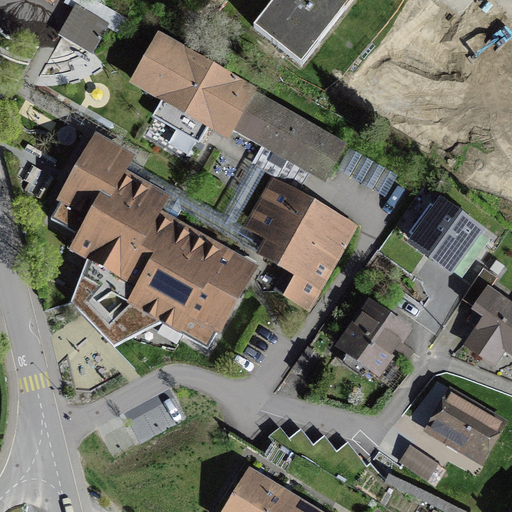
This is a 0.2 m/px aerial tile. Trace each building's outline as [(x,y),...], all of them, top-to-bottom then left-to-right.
[(61,0),(37,0),(53,11),(61,0)] [(103,0),(74,0),(58,29),(94,49),(109,23),(114,27),(123,11),(103,0)] [(297,65),(347,0),(275,0),(252,30),(297,65)] [(445,0),(462,13),(471,0),(445,0)] [(227,146),(233,135),(322,187),(343,149),(255,98),(256,94),(155,37),(126,89),(227,146)] [(213,356),(260,275),(167,221),(175,206),(133,181),(141,167),(99,143),(56,217),(87,235),(70,264),(65,274),(130,311),(126,317),(179,347),(183,339),(213,356)] [(359,233),(275,184),(244,235),(267,249),(259,262),(297,284),(286,303),(310,317),(359,233)] [(447,235),(437,230),(424,254),(453,269),(471,234),(453,224),(447,235)] [(511,365),(511,364),(511,310),(484,291),(466,317),(476,324),(458,351),(489,373),(500,357),(511,365)] [(409,338),(362,304),(328,352),(376,385),(409,338)] [(319,357),(308,349),(293,369),(304,378),(319,357)] [(505,428),(446,392),(418,437),(477,474),(505,428)] [(280,428),(269,437),(288,461),(299,452),(289,440),(280,428)] [(301,430),(289,440),(299,452),(308,463),(319,453),(313,446),(301,430)] [(324,437),(313,446),(319,453),(331,469),(343,460),(336,452),(324,437)] [(346,443),(336,452),(343,460),(357,475),(367,466),(346,443)] [(435,466),(410,451),(404,462),(428,477),(435,466)] [(221,511),(258,511),(272,490),(246,473),(221,511)] [(294,511),(298,506),(272,490),(258,511),(294,511)]
